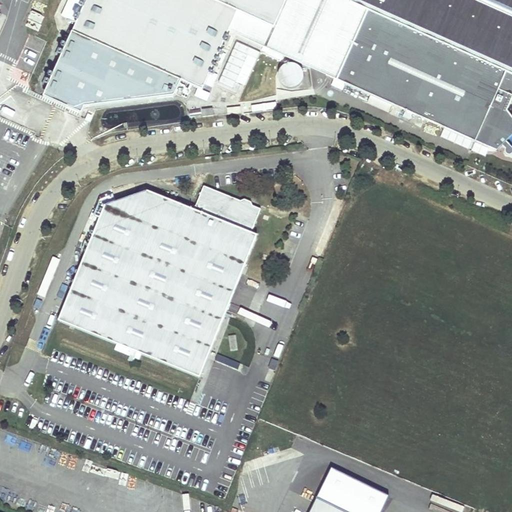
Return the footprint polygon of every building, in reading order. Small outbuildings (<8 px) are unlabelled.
[(273,28),(285,0),(85,0),(42,99),(81,116),(84,109),(174,96),(181,81),(201,90),(227,30),(235,12),(273,28)] [(402,28),(384,20),(393,0),(285,0),(273,28),(235,12),(227,30),(338,82),(349,58),(383,72),(402,28)] [(511,0),(393,0),(384,20),(402,28),(383,72),(349,58),(338,82),(498,152),(510,139),(511,141),(511,0)] [(212,115),(211,108),(200,110),(201,117),(212,115)] [(251,234),(256,222),(261,210),(253,207),(251,203),(249,202),(244,200),(241,202),(204,187),(194,211),(147,193),(104,207),(58,321),(199,377),(256,236),(251,234)] [(358,217),(373,222),(377,209),(363,204),(358,217)] [(394,228),(388,243),(403,248),(408,233),(394,228)] [(447,239),(442,254),(456,259),(461,244),(447,239)] [(498,322),(511,322),(511,307),(500,307),(498,322)] [(288,360),(301,366),(307,352),(294,346),(288,360)] [(485,380),(500,382),(502,366),(487,364),(485,380)] [(287,411),(292,396),(279,390),(273,405),(287,411)] [(374,446),(378,431),(363,427),(359,442),(374,446)] [(428,476),(433,462),(418,456),(413,470),(428,476)] [(111,511),(159,511),(168,489),(107,468),(94,506),(111,511)] [(346,511),(315,497),(308,511),(346,511)]
